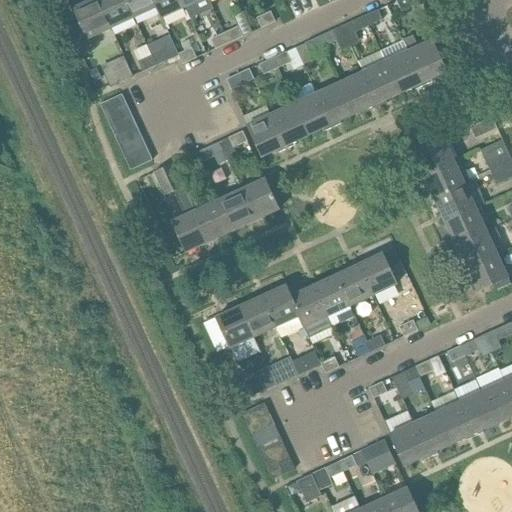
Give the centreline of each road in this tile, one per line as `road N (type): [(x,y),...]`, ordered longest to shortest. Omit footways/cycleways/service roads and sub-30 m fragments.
road 1 (residential): [(165,139),(147,100),(360,0)]
road 2 (residential): [(312,438),(296,403),(511,307)]
